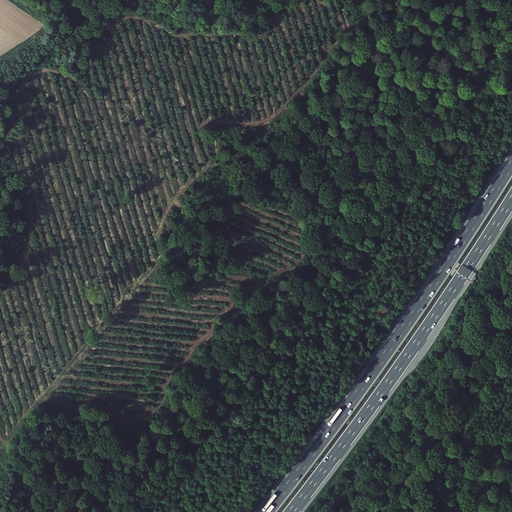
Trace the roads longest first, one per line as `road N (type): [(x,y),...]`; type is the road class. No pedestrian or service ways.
road 1 (motorway): [(511,163),(267,511)]
road 2 (motorway): [(291,511),(511,198)]
